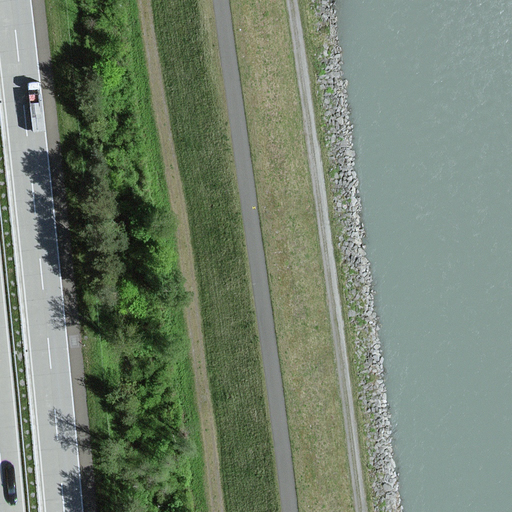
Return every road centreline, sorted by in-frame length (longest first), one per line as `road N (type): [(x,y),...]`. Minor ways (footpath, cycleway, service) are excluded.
road 1 (track): [(212,511),(182,227),(144,0)]
road 2 (track): [(360,511),(291,0)]
road 3 (track): [(220,0),(289,511)]
road 4 (motorway): [(62,511),(8,0)]
